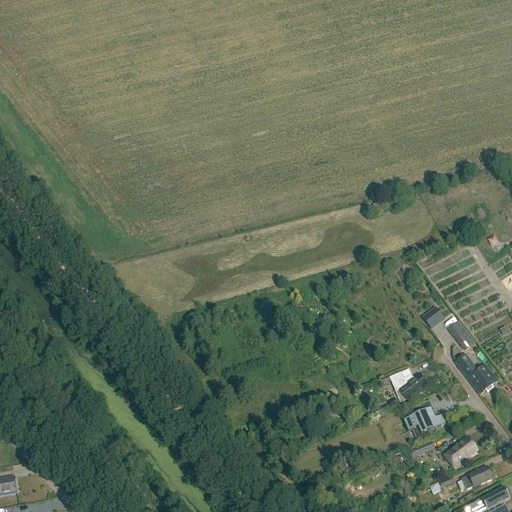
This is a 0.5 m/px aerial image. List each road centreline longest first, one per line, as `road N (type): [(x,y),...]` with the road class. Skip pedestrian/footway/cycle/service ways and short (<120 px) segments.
road 1 (track): [(0,183),(258,511)]
road 2 (track): [(0,331),(143,511)]
